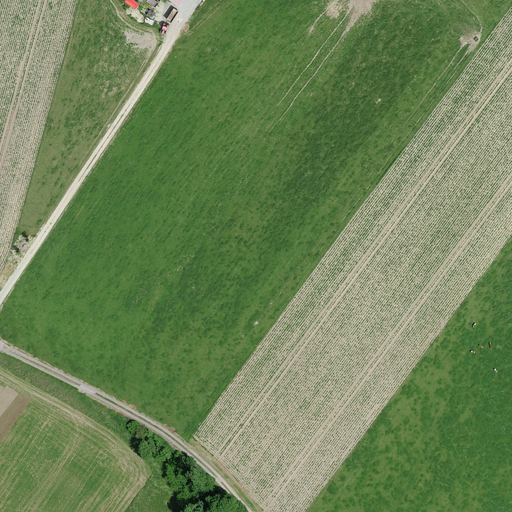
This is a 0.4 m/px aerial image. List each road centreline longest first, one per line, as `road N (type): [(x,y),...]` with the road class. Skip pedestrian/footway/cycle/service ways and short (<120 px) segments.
road 1 (track): [(0,302),(199,0)]
road 2 (track): [(250,511),(179,434),(0,344)]
